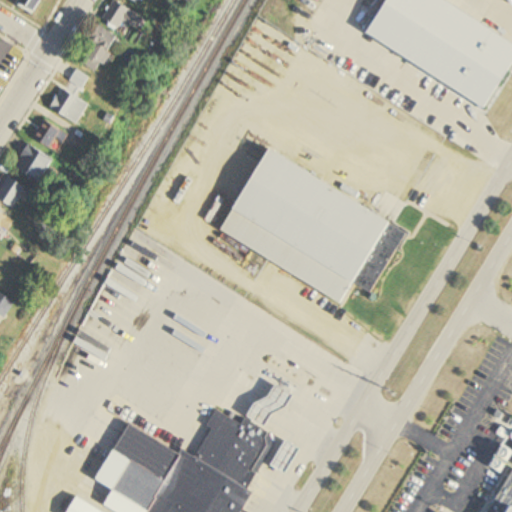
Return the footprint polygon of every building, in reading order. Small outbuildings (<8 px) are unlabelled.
[(34,16),(44,0),(21,0),(18,6),(34,16)] [(390,0),(370,32),(487,107),(511,68),(511,39),(449,0),(390,0)] [(146,21),(132,12),(133,11),(118,1),(105,20),(120,30),(128,19),(141,28),(146,21)] [(81,62),(99,74),(122,39),(103,28),(81,62)] [(72,81),(84,89),(91,78),(78,70),(72,81)] [(52,106),(78,125),(92,107),(66,88),(52,106)] [(59,154),(66,143),(76,150),(82,142),(48,119),(36,138),(59,154)] [(41,184),(56,163),(31,145),(16,166),(41,184)] [(342,304),(223,230),(273,148),(409,232),(372,293),(355,283),(342,304)] [(28,189),(10,177),(0,192),(0,199),(15,209),(28,189)] [(0,233),(10,217),(0,210),(0,233)] [(0,315),(6,319),(15,302),(0,293),(0,315)] [(97,480),(114,491),(105,506),(115,511),(243,511),(254,494),(247,490),(257,473),(273,447),(269,433),(246,419),(242,425),(218,410),(209,426),(213,429),(198,455),(185,447),(181,454),(130,424),(97,480)] [(273,467),(287,475),(302,450),(287,442),(273,467)] [(511,511),(511,490),(498,511),(511,511)]
